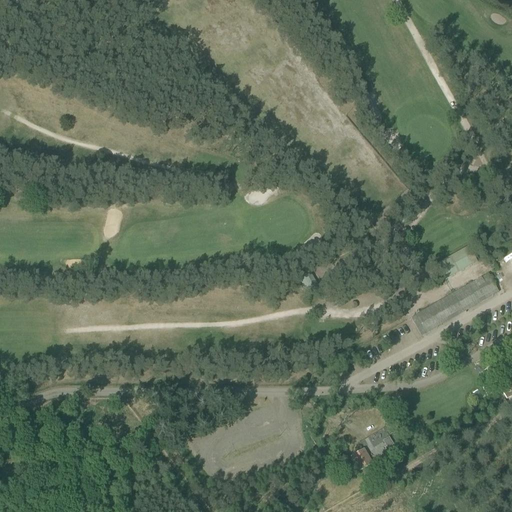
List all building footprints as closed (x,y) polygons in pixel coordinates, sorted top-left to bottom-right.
[(409,189),(367,225),(374,233),(416,197),(409,189)] [(445,281),(477,263),(468,247),(436,266),(445,281)] [(298,278),(307,294),(318,288),(309,272),(298,278)] [(425,334),(498,292),(488,275),(415,316),(425,334)] [(509,398),(507,395),(511,392),(511,361),(484,378),(499,404),(509,398)] [(383,441),(387,448),(393,445),(389,437),(383,441)] [(360,471),(372,464),(363,450),(352,457),(353,459),(353,460),(360,471)]
